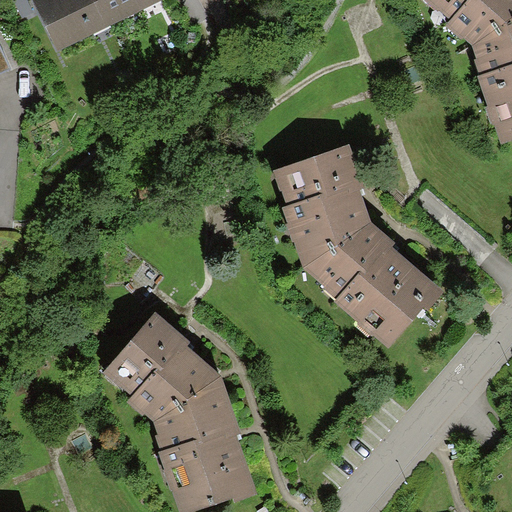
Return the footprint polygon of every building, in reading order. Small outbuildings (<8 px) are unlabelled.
[(160,0),(33,0),(58,50),(160,0)] [(511,20),(511,0),(419,0),(471,47),(511,20)] [(511,20),(471,47),(499,146),(511,142),(511,20)] [(0,75),(12,70),(0,44),(0,75)] [(301,268),(367,221),(346,146),(271,171),(301,268)] [(331,304),(385,348),(435,291),(367,222),(302,269),(331,304)] [(152,314),(100,375),(149,419),(220,377),(152,314)] [(220,377),(149,419),(180,511),(189,511),(255,490),(220,377)]
